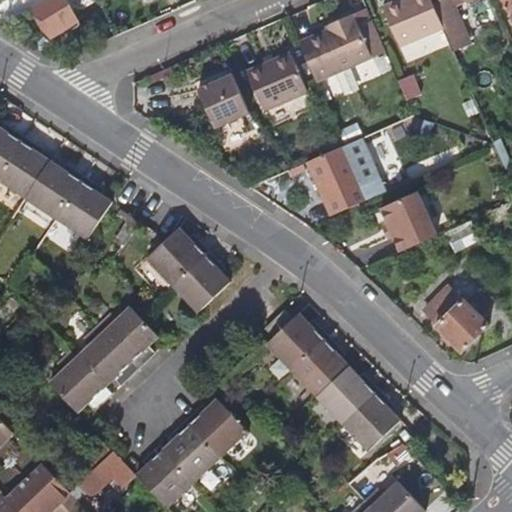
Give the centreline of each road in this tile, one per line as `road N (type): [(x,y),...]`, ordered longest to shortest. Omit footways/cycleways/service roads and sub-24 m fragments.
road 1 (residential): [(72,103),(316,267),(452,398)]
road 2 (residential): [(283,0),(84,89),(72,103)]
